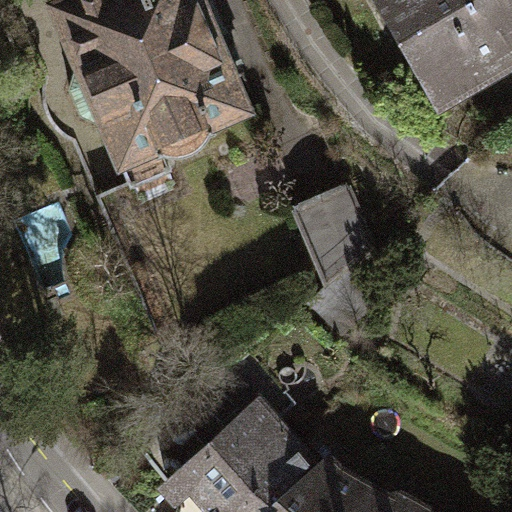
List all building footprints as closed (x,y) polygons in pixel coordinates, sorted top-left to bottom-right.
[(60,0),(60,1),(53,4),(78,65),(69,89),(79,112),(103,124),(130,186),(168,170),(161,153),(175,154),(191,150),(200,143),(205,134),(212,131),(209,123),(243,109),(196,0),(60,0)] [(397,0),(445,80),(511,41),(511,16),(502,0),(397,0)] [(344,184),(290,204),(327,280),(368,241),(344,184)] [(368,241),(327,280),(309,297),(340,329),(364,307),(351,293),(386,260),(368,241)] [(232,511),(287,438),(260,407),(169,486),(178,495),(173,511),(232,511)] [(312,466),(287,438),(232,511),(422,511),(423,505),(403,493),(389,502),(336,471),(323,455),(312,466)]
